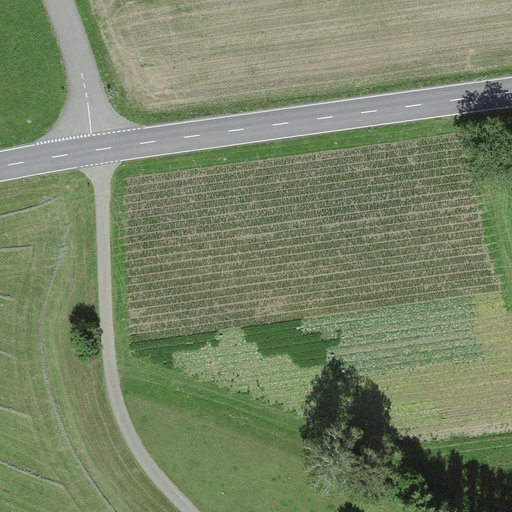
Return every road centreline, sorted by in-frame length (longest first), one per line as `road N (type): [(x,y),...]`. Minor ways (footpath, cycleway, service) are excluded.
road 1 (primary): [(97,150),(511,93)]
road 2 (track): [(191,511),(130,437),(115,390),(97,150)]
road 3 (residential): [(61,0),(97,150)]
